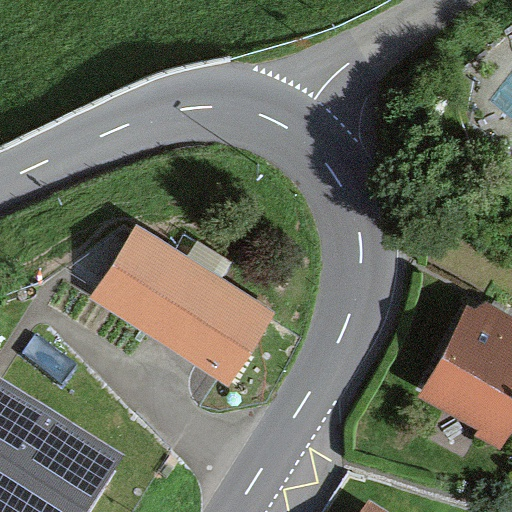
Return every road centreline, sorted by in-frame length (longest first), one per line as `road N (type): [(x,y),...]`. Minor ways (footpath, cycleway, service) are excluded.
road 1 (tertiary): [(236,511),(334,352),(359,278),(355,215),(344,188),(329,162),(280,121)]
road 2 (tertiary): [(280,121),(224,106),(175,112),(0,181)]
road 3 (residential): [(280,121),(340,72),(459,0)]
